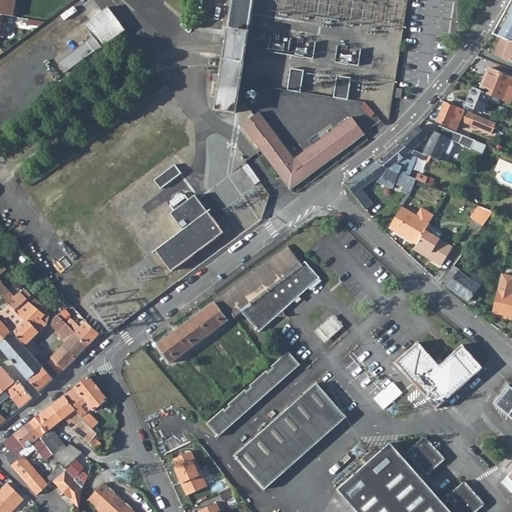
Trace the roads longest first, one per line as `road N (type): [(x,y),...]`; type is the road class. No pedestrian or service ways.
road 1 (residential): [(325,185),(100,354)]
road 2 (residential): [(498,0),(446,75),(325,185)]
road 3 (residential): [(511,354),(372,240),(325,185)]
road 4 (residential): [(170,511),(100,354)]
road 5 (residential): [(100,354),(0,434)]
